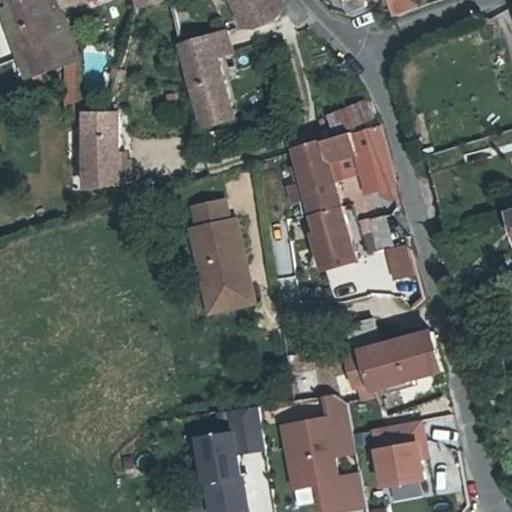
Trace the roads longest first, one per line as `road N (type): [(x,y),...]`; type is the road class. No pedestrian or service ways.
road 1 (residential): [(360,46),(394,129),(472,394),(495,511)]
road 2 (residential): [(360,46),(483,0)]
